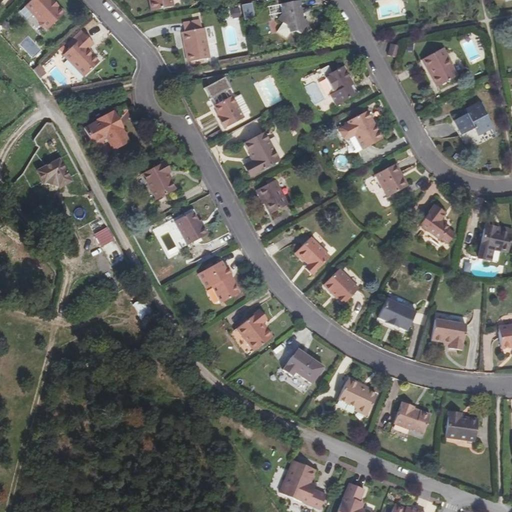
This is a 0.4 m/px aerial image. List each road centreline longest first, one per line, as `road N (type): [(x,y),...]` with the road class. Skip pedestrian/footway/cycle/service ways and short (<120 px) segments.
road 1 (unclassified): [(0,51),(47,102),(199,377),(223,399),(454,497)]
road 2 (residential): [(511,382),(472,384),(396,370),(331,336),(277,290),(181,127),(157,121),(144,102),(141,52),(91,0)]
road 3 (residential): [(511,185),(459,180),(434,164),(341,0)]
road 4 (track): [(49,338),(5,511)]
